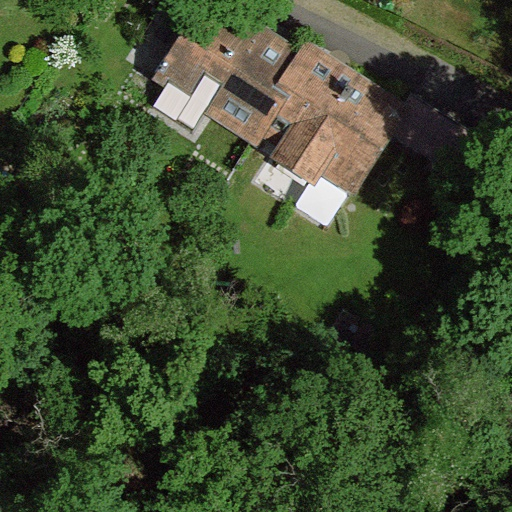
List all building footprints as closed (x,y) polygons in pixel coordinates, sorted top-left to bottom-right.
[(263,129),(306,64),(214,5),(165,79),(170,82),(212,110),(257,139),(263,129)] [(404,113),(312,54),(306,64),(263,129),(353,187),(389,135),(404,113)] [(212,110),(170,82),(156,108),(195,134),(212,110)] [(413,97),(404,113),(389,135),(475,188),(498,150),(413,97)] [(319,175),(305,202),(338,218),(351,191),(319,175)] [(487,210),(470,200),(453,229),(470,239),(487,210)]
